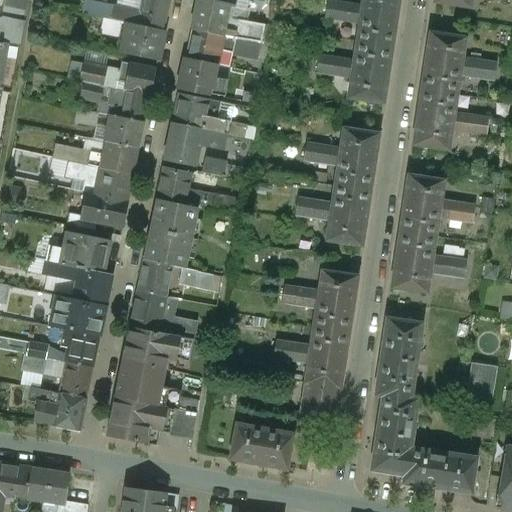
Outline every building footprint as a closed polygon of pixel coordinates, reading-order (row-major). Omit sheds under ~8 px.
[(29,0),(5,0),(1,20),(25,24),(29,0)] [(170,1),(166,0),(141,0),(139,13),(136,26),(163,32),(170,1)] [(229,5),(202,0),(198,0),(192,30),(222,36),(225,23),(229,5)] [(398,0),(361,0),(361,9),(358,24),(352,66),(350,79),(348,99),(384,104),(387,78),(395,22),(398,0)] [(349,6),(325,2),(323,22),(346,25),(346,22),(358,24),(361,9),(349,8),(349,6)] [(139,13),(132,12),(129,24),(136,26),(139,13)] [(25,24),(1,20),(0,20),(0,43),(8,45),(21,47),(25,24)] [(264,26),(238,21),(237,26),(225,23),(222,36),(234,38),(261,44),(264,26)] [(129,24),(126,24),(120,55),(157,62),(163,32),(136,26),(129,24)] [(222,36),(192,30),(186,61),(215,67),(219,50),(222,36)] [(463,38),(430,33),(426,63),(417,119),(413,146),(447,151),(450,131),(452,117),(458,74),(460,60),(463,38)] [(234,38),(222,36),(219,50),(231,52),(234,38)] [(8,45),(0,43),(0,83),(2,84),(8,45)] [(339,61),(316,58),(314,76),(337,79),(337,77),(350,79),(352,66),(339,64),(339,61)] [(496,63),(474,60),(474,62),(460,60),(458,74),(471,76),(471,78),(493,81),(496,63)] [(215,67),(186,61),(180,90),(208,96),(209,93),(212,79),(215,67)] [(102,72),(102,64),(80,64),(80,72),(102,72)] [(129,66),(122,64),(119,76),(126,77),(129,66)] [(155,71),(129,66),(126,77),(123,91),(150,97),(155,71)] [(98,99),(98,112),(105,112),(105,74),(80,74),(80,99),(98,99)] [(225,81),(212,79),(209,93),(222,96),(225,81)] [(150,97),(123,91),(119,108),(117,118),(144,124),(150,97)] [(215,103),(178,96),(172,125),(202,131),(215,133),(224,135),(226,122),(212,119),(215,103)] [(231,120),(234,105),(218,101),(214,116),(231,120)] [(119,108),(112,107),(110,117),(117,118),(119,108)] [(97,115),(80,112),(78,124),(95,127),(97,115)] [(117,118),(110,117),(105,143),(139,150),(144,124),(117,118)] [(487,121),(464,117),(464,119),(452,117),(450,131),(462,133),(462,135),(484,138),(487,121)] [(247,126),(226,122),(224,135),(245,139),(247,126)] [(202,131),(172,125),(165,161),(194,167),(199,144),(202,131)] [(215,133),(202,131),(199,144),(213,147),(213,144),(215,133)] [(331,208),(329,221),(326,243),(362,248),(366,219),(374,163),(378,136),(343,131),(340,152),(337,166),(331,208)] [(224,135),(215,133),(213,144),(243,150),(245,139),(224,135)] [(139,150),(105,143),(102,155),(99,169),(133,176),(139,150)] [(329,148),(306,145),(303,163),(326,167),(327,165),(337,166),(340,152),(329,150),(329,148)] [(102,155),(55,146),(52,160),(68,163),(70,163),(87,167),(99,169),(102,155)] [(227,164),(205,160),(202,172),(224,177),(227,166),(227,164)] [(87,167),(70,163),(67,176),(85,180),(87,167)] [(240,168),(227,166),(224,177),(238,179),(240,168)] [(133,176),(99,169),(94,195),(101,197),(128,202),(133,176)] [(191,174),(163,169),(156,200),(184,206),(191,174)] [(442,183),(409,178),(404,207),(396,263),(392,290),(425,295),(429,274),(431,260),(437,219),(439,204),(442,183)] [(101,197),(99,211),(84,208),(81,221),(96,224),(122,230),(128,202),(101,197)] [(150,231),(191,240),(198,209),(184,206),(156,200),(150,231)] [(321,204),(297,200),(295,219),(318,222),(318,220),(329,221),(331,208),(320,206),(321,204)] [(474,208),(451,205),(451,206),(439,204),(437,219),(449,221),(448,222),(471,226),(474,208)] [(81,221),(69,219),(68,226),(95,232),(96,224),(81,221)] [(191,240),(150,231),(144,261),(171,267),(185,270),(191,240)] [(111,243),(66,234),(62,250),(50,248),(47,263),(84,270),(104,274),(111,243)] [(465,263),(443,259),(442,262),(431,260),(429,274),(440,276),(440,277),(462,281),(465,263)] [(171,267),(144,261),(137,292),(165,298),(171,267)] [(47,263),(45,263),(42,279),(61,283),(62,279),(81,283),(84,270),(47,263)] [(104,274),(84,270),(81,283),(78,301),(106,307),(112,276),(104,274)] [(357,278),(322,273),(319,294),(316,308),(310,350),(308,363),(305,384),(306,384),(339,390),(340,390),(345,361),(353,306),(357,278)] [(0,283),(0,301),(5,303),(10,286),(0,283)] [(307,291),(284,287),(281,305),(304,308),(304,306),(316,308),(319,294),(307,292),(307,291)] [(165,298),(137,292),(130,327),(158,332),(165,298)] [(57,297),(38,294),(35,310),(54,313),(57,297)] [(106,307),(78,301),(71,332),(99,338),(106,307)] [(502,315),(511,316),(511,302),(506,301),(502,315)] [(421,326),(387,321),(381,359),(376,397),(382,398),(377,435),(372,472),(405,477),(407,477),(411,450),(418,401),(410,400),(421,326)] [(158,332),(130,327),(123,361),(151,366),(158,332)] [(71,332),(64,331),(62,344),(68,345),(71,332)] [(99,338),(71,332),(68,345),(65,363),(93,369),(99,338)] [(178,337),(158,332),(151,366),(165,369),(167,358),(174,359),(178,337)] [(194,340),(178,337),(174,359),(189,362),(194,340)] [(299,346),(276,343),(274,360),(296,364),(296,362),(308,363),(310,350),(298,348),(299,346)] [(48,348),(28,344),(26,356),(45,360),(48,348)] [(45,360),(26,356),(23,372),(42,375),(45,360)] [(151,366),(123,361),(115,397),(143,402),(145,394),(149,375),(151,366)] [(93,369),(65,363),(59,388),(58,394),(86,400),(93,369)] [(498,369),(475,365),(470,397),(493,401),(498,369)] [(169,380),(149,375),(145,394),(165,398),(167,391),(169,380)] [(339,390),(306,384),(301,413),(335,418),(337,404),(339,390)] [(51,393),(33,390),(30,402),(41,404),(37,423),(52,426),(58,394),(51,393)] [(182,394),(167,391),(165,398),(145,394),(143,402),(164,407),(179,409),(182,394)] [(86,400),(58,394),(52,427),(79,432),(86,400)] [(115,397),(107,437),(135,442),(143,402),(115,397)] [(143,402),(135,442),(144,444),(148,427),(158,429),(159,429),(164,408),(164,407),(143,402)] [(197,414),(164,408),(159,429),(158,429),(158,432),(193,438),(197,414)] [(293,435),(238,425),(232,460),(287,471),(293,435)] [(511,446),(508,446),(500,496),(508,497),(506,511),(511,511),(511,446)] [(477,459),(411,450),(407,477),(405,477),(404,484),(472,494),(477,459)] [(32,470),(0,464),(0,494),(4,495),(28,498),(32,470)] [(66,474),(32,470),(28,498),(59,503),(62,501),(66,474)] [(125,486),(121,511),(192,511),(194,503),(195,499),(125,486)] [(62,501),(59,503),(56,511),(87,511),(88,505),(62,501)]
